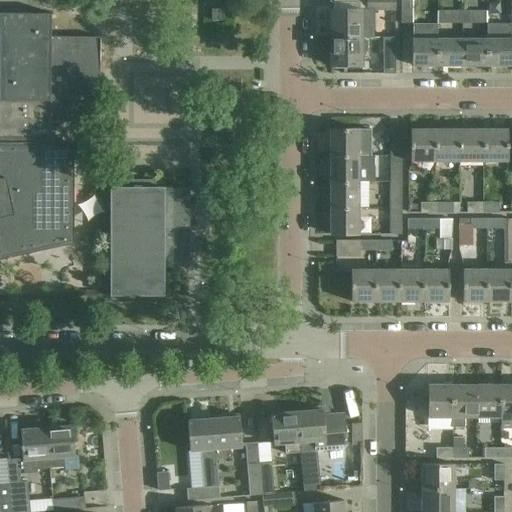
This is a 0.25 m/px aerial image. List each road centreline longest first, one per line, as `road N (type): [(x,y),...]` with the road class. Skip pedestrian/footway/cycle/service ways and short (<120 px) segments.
road 1 (residential): [(298,346),(0,343)]
road 2 (residential): [(298,346),(294,96)]
road 3 (residential): [(294,96),(511,97)]
road 4 (residential): [(123,386),(283,373),(298,346)]
road 5 (residential): [(387,511),(384,347)]
road 6 (residential): [(384,347),(511,346)]
road 7 (residential): [(133,511),(123,386)]
road 8 (residential): [(0,394),(123,386)]
